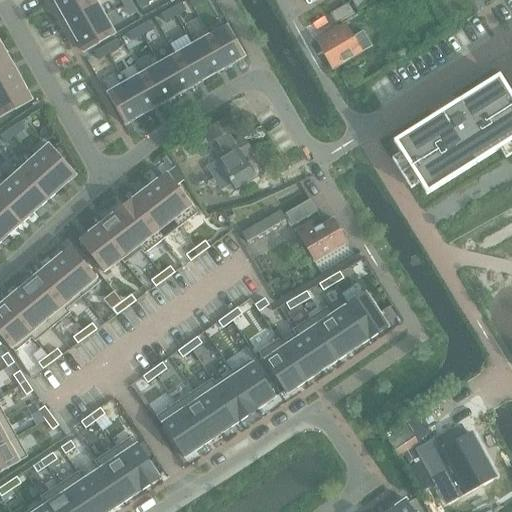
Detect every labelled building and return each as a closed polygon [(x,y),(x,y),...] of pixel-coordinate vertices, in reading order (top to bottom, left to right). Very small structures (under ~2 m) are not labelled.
[(94,0),(57,0),(54,2),(64,18),(95,1),(94,0)] [(144,0),(135,0),(142,10),(148,6),(144,0)] [(357,11),(375,0),(354,0),(352,2),(357,11)] [(95,1),(64,18),(73,35),(105,17),(95,1)] [(131,3),(124,6),(130,17),(137,13),(131,3)] [(172,10),(176,17),(186,11),(182,4),(172,10)] [(354,14),(348,4),(330,14),(336,25),(354,14)] [(161,16),(165,23),(176,17),(172,10),(161,16)] [(115,35),(105,17),(73,35),(83,53),(115,35)] [(138,29),(142,36),(153,30),(149,23),(138,29)] [(345,26),(316,42),(333,70),(361,53),(345,26)] [(227,68),(244,58),(227,27),(209,37),(227,68)] [(128,35),(132,42),(142,36),(138,29),(128,35)] [(209,37),(192,46),(210,77),(227,68),(209,37)] [(105,48),(109,55),(119,49),(115,42),(105,48)] [(0,67),(10,62),(0,44),(0,67)] [(192,46),(176,56),(193,87),(210,77),(192,46)] [(94,54),(98,60),(109,55),(105,48),(94,54)] [(176,56),(159,65),(177,96),(193,87),(176,56)] [(0,92),(21,81),(10,62),(0,67),(0,92)] [(159,65),(142,75),(160,106),(177,96),(159,65)] [(142,75),(125,84),(143,115),(160,106),(142,75)] [(511,155),(511,98),(499,78),(395,143),(402,154),(392,160),(411,190),(421,184),(427,195),(499,149),(505,159),(511,155)] [(0,92),(0,118),(32,100),(21,81),(0,92)] [(125,125),(143,115),(125,84),(108,94),(125,125)] [(214,143),(235,129),(228,117),(206,130),(214,143)] [(20,123),(10,131),(14,137),(24,130),(20,123)] [(10,131),(0,137),(5,144),(14,137),(10,131)] [(243,158),(252,153),(242,138),(233,143),(233,142),(223,148),(214,154),(219,162),(208,168),(221,191),(232,184),(236,189),(254,178),(243,158)] [(34,158),(61,189),(75,176),(48,146),(34,158)] [(34,158),(21,170),(48,201),(61,189),(34,158)] [(21,170),(7,182),(34,213),(48,201),(21,170)] [(166,174),(148,188),(173,220),(179,228),(197,214),(166,174)] [(7,182),(0,188),(0,201),(21,225),(34,213),(7,182)] [(148,188),(131,201),(156,233),(162,241),(179,228),(173,220),(148,188)] [(317,212),(310,200),(286,214),(293,226),(317,212)] [(0,201),(0,228),(7,237),(21,225),(0,201)] [(131,201),(114,214),(139,247),(145,254),(162,241),(156,233),(131,201)] [(281,211),(242,233),(248,243),(287,221),(281,211)] [(114,214),(97,227),(122,260),(125,263),(141,251),(144,255),(145,254),(139,247),(114,214)] [(333,220),(324,225),(316,230),(311,223),(296,231),(314,261),(347,243),(345,240),(346,237),(343,232),(340,231),(333,220)] [(122,260),(97,227),(79,241),(104,274),(122,260)] [(205,242),(195,249),(200,255),(210,248),(205,242)] [(71,247),(53,262),(83,297),(100,283),(71,247)] [(186,256),(190,262),(200,255),(195,249),(186,256)] [(53,262),(36,275),(63,307),(69,315),(70,314),(66,311),(83,297),(53,262)] [(170,267),(160,274),(165,281),(175,274),(170,267)] [(329,279),(333,286),(344,280),(339,273),(329,279)] [(151,281),(155,288),(165,281),(160,274),(151,281)] [(36,275),(20,289),(46,321),(52,328),(69,315),(63,307),(36,275)] [(329,279),(319,285),(323,292),(333,286),(329,279)] [(276,282),(275,290),(283,290),(283,282),(276,282)] [(20,289),(3,303),(35,342),(52,328),(46,321),(20,289)] [(306,292),(296,298),(300,305),(310,299),(306,292)] [(365,293),(346,306),(369,340),(388,327),(365,293)] [(131,296),(122,303),(126,309),(136,302),(131,296)] [(286,304),(290,311),(300,305),(296,298),(286,304)] [(254,306),(259,313),(269,306),(264,299),(254,306)] [(3,303),(0,305),(0,334),(11,348),(15,353),(32,339),(35,343),(35,342),(3,303)] [(112,310),(117,316),(126,309),(122,303),(112,310)] [(327,308),(325,308),(331,317),(353,351),(369,340),(346,306),(332,315),(327,308)] [(325,308),(309,319),(315,327),(337,361),(353,351),(331,317),(325,308)] [(396,318),(389,308),(379,314),(386,324),(396,318)] [(242,315),(237,309),(228,316),(232,322),(242,315)] [(223,329),(232,322),(228,316),(218,323),(223,329)] [(309,319),(293,330),(299,338),(321,372),(337,361),(315,327),(309,319)] [(92,324),(82,331),(87,338),(97,331),(92,324)] [(279,339),(277,340),(283,349),(305,382),(321,372),(299,338),(293,330),(295,334),(281,343),(279,339)] [(73,338),(78,345),(87,338),(82,331),(73,338)] [(202,345),(197,338),(187,345),(192,352),(202,345)] [(277,340),(259,353),(264,361),(287,395),(305,382),(283,349),(277,340)] [(182,359),(192,352),(187,345),(178,352),(182,359)] [(48,357),(52,363),(62,356),(57,350),(48,357)] [(8,354),(1,358),(8,368),(14,364),(8,354)] [(48,357),(38,364),(43,370),(52,363),(48,357)] [(251,359),(232,372),(234,376),(257,410),(276,398),(251,359)] [(157,377),(167,370),(162,364),(152,371),(157,377)] [(157,377),(152,371),(143,378),(147,384),(157,377)] [(19,372),(13,377),(20,387),(26,383),(19,372)] [(212,379),(211,380),(216,388),(239,422),(257,410),(234,376),(232,372),(215,383),(212,379)] [(211,380),(193,392),(198,400),(221,434),(239,422),(216,388),(211,380)] [(26,383),(20,387),(26,396),(33,392),(26,383)] [(193,392),(175,404),(180,412),(203,446),(221,434),(198,400),(193,392)] [(175,404),(156,417),(184,458),(203,446),(180,412),(175,404)] [(44,407),(38,412),(45,422),(52,418),(44,407)] [(441,423),(431,408),(431,407),(386,436),(385,437),(393,449),(422,433),(441,423)] [(105,415),(100,409),(90,416),(95,422),(105,415)] [(85,429),(95,422),(90,416),(81,423),(85,429)] [(52,418),(45,422),(52,431),(58,426),(52,418)] [(0,422),(0,446),(8,442),(17,437),(6,419),(0,422)] [(495,477),(472,435),(440,452),(463,494),(495,477)] [(8,442),(0,446),(0,473),(28,457),(17,437),(8,442)] [(132,437),(113,450),(118,457),(141,491),(160,479),(132,437)] [(61,449),(65,455),(75,449),(71,442),(61,449)] [(151,457),(142,443),(138,446),(147,459),(151,457)] [(113,450),(95,462),(100,469),(123,503),(141,491),(118,457),(113,450)] [(43,461),(47,467),(57,461),(53,454),(43,461)] [(47,467),(43,461),(33,467),(37,474),(47,467)] [(78,473),(77,474),(82,481),(102,511),(109,511),(123,503),(100,469),(95,462),(94,462),(100,470),(84,481),(78,473)] [(77,474),(59,485),(64,493),(76,511),(102,511),(82,481),(77,474)] [(21,484),(17,478),(7,484),(11,491),(21,484)] [(0,496),(1,498),(11,491),(7,484),(0,488),(0,496)] [(59,485),(41,497),(46,505),(50,511),(76,511),(64,493),(59,485)] [(43,502),(27,511),(50,511),(46,505),(41,497),(41,498),(43,502)] [(413,511),(405,500),(388,511),(413,511)]
